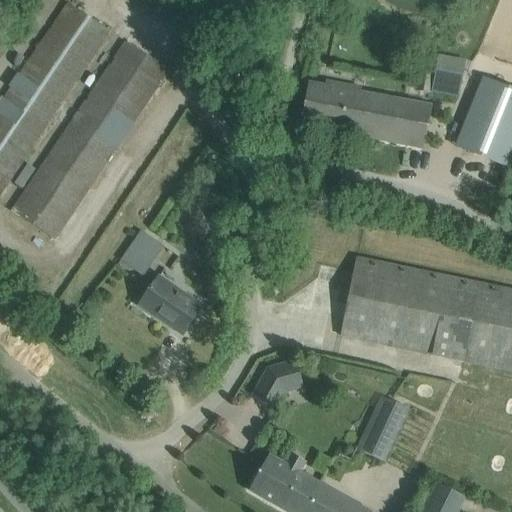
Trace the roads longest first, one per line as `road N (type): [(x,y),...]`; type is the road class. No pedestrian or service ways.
road 1 (unknown): [(91,0),(148,29),(188,74),(92,255)]
road 2 (unknown): [(250,337),(384,352),(421,375),(372,511)]
road 3 (unclassified): [(171,438),(242,365),(264,162)]
road 4 (unclassified): [(511,234),(400,187),(264,162)]
road 5 (unclassified): [(171,438),(145,469),(0,359)]
road 6 (unclassified): [(264,162),(305,0)]
